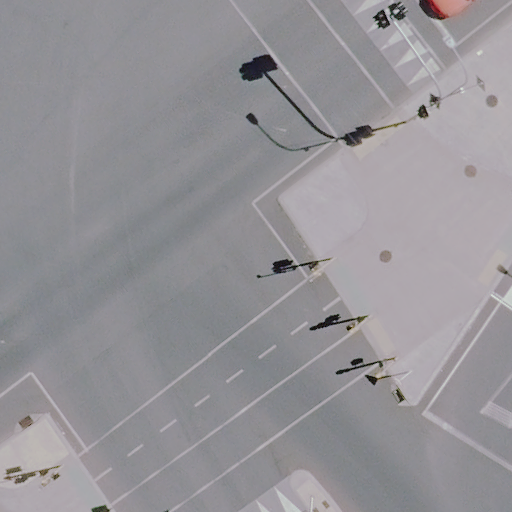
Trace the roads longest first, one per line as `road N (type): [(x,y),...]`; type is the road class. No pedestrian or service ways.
road 1 (unclassified): [(134,162),(404,511)]
road 2 (unclassified): [(185,511),(3,270)]
road 3 (secondary): [(334,0),(134,162)]
road 4 (unclassified): [(14,0),(134,162)]
road 5 (secondary): [(134,162),(3,270)]
road 6 (secondary): [(511,389),(472,511)]
